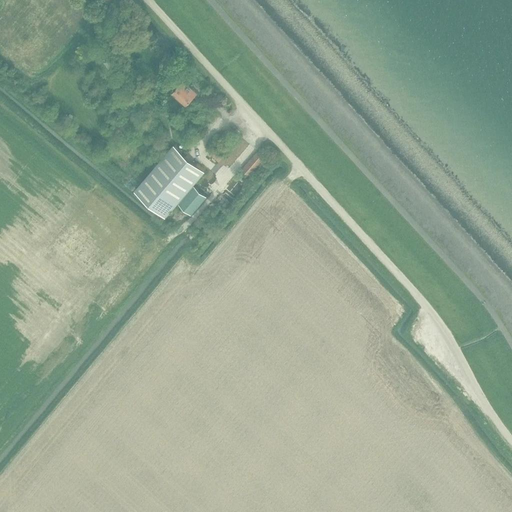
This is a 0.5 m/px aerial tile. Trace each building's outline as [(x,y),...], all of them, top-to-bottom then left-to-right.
[(146,69),(133,57),(127,64),(140,76),(146,69)] [(198,86),(205,81),(195,68),(188,74),(198,86)] [(198,93),(184,80),(173,93),(187,105),(198,93)] [(225,138),(220,142),(228,151),(232,147),(225,138)] [(205,170),(174,144),(135,190),(167,216),(205,170)] [(252,154),(261,149),(258,144),(250,148),(252,154)] [(223,157),(214,148),(210,152),(220,161),(223,157)] [(263,159),(257,154),(243,169),(250,175),(263,159)] [(206,196),(195,186),(180,204),(191,213),(206,196)]
